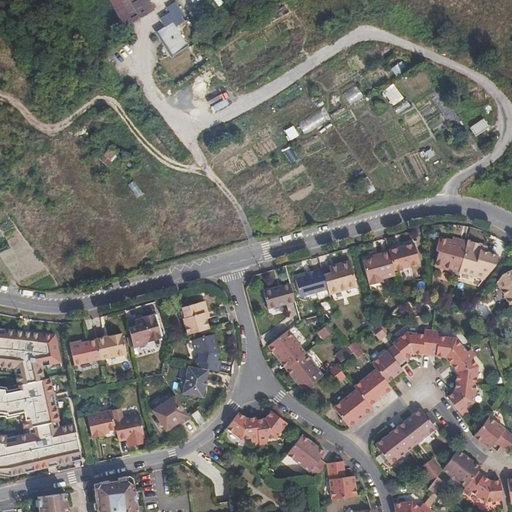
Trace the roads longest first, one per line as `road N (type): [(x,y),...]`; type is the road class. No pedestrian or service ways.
road 1 (track): [(185,136),(359,35),(379,35),(480,78),(510,120)]
road 2 (unclassified): [(511,230),(464,209),(416,210),(228,262)]
road 3 (residential): [(0,494),(184,449),(255,383)]
road 4 (track): [(257,254),(236,205),(124,61)]
road 5 (unclassified): [(228,262),(55,305),(0,296)]
road 6 (residential): [(346,445),(420,387),(457,434),(502,468)]
road 7 (residential): [(228,262),(255,383)]
